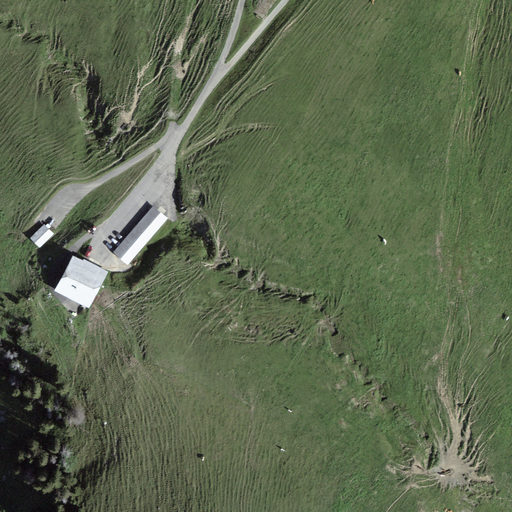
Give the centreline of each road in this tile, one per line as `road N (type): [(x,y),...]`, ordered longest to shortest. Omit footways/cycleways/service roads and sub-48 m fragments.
road 1 (unclassified): [(241,0),(209,81),(101,246)]
road 2 (track): [(54,220),(87,185),(183,124)]
